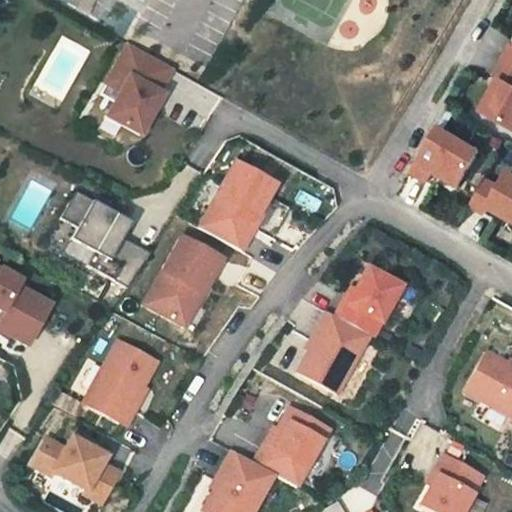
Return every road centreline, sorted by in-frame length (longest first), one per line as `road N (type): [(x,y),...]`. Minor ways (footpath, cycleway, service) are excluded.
road 1 (residential): [(363,196),(207,389),(140,511)]
road 2 (residential): [(363,196),(481,0)]
road 3 (residential): [(363,196),(225,113),(191,166)]
road 4 (residential): [(511,280),(363,196)]
